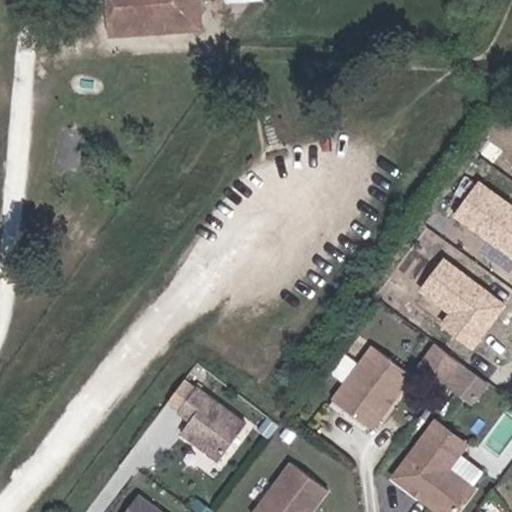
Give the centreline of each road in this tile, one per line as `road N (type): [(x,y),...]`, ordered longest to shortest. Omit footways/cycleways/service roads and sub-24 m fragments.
road 1 (unknown): [(0,347),(33,49)]
road 2 (unknown): [(33,49),(226,26),(236,19),(237,0)]
